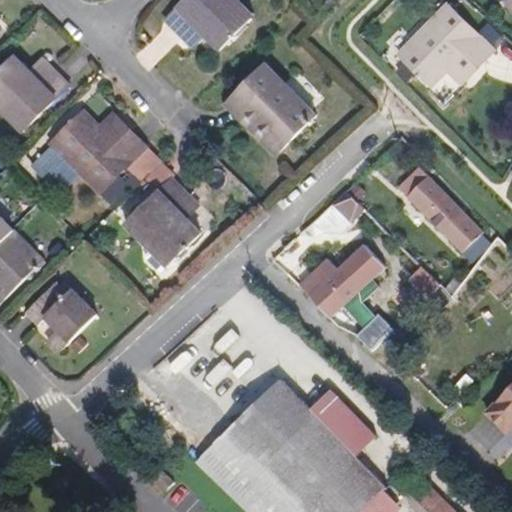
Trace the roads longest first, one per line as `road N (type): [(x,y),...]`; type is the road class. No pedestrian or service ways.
road 1 (residential): [(404,103),(68,421)]
road 2 (residential): [(68,421),(159,511)]
road 3 (residential): [(95,34),(179,127)]
